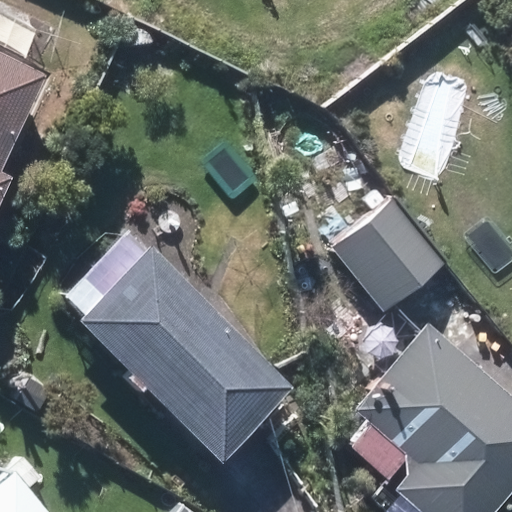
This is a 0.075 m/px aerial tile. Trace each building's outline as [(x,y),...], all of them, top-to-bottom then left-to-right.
[(0,177),(1,175),(0,174),(0,147),(36,74),(0,56),(0,177)] [(225,152),(226,179),(252,178),(251,151),(225,152)] [(375,306),(438,254),(392,195),(327,247),(375,306)] [(71,320),(211,460),(286,386),(146,244),(139,252),(116,229),(83,261),(106,285),(71,320)] [(478,511),(511,473),(511,400),(422,323),(372,381),(373,381),(350,408),(365,420),(345,443),(380,473),(401,448),(418,462),(379,510),(381,511),(478,511)] [(38,511),(2,467),(0,468),(0,511),(38,511)]
